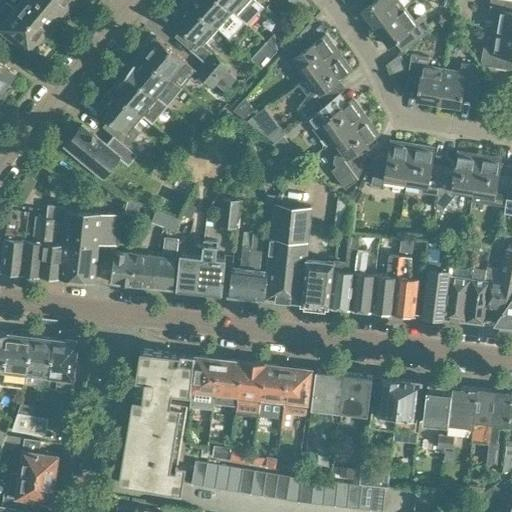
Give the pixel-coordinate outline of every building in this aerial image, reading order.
[(58,15),(40,0),(19,0),(14,6),(47,34),(53,27),(52,22),(58,15)] [(75,0),(40,0),(58,15),(65,7),(70,7),(75,0)] [(218,27),(188,0),(187,0),(184,0),(178,6),(179,9),(172,16),(197,39),(190,47),(204,59),(231,84),(237,77),(229,70),(232,67),(214,51),(216,49),(206,40),(218,27)] [(188,0),(218,27),(230,37),(244,21),(221,0),(188,0)] [(254,0),(221,0),(244,21),(247,23),(262,6),(254,0)] [(377,29),(406,7),(401,0),(364,0),(368,5),(362,9),(377,29)] [(511,0),(491,0),(489,12),(498,13),(495,29),(511,31),(511,0)] [(7,1),(0,9),(0,35),(6,40),(11,34),(29,49),(35,42),(41,42),(47,34),(14,6),(7,1)] [(415,19),(406,7),(377,29),(389,46),(395,41),(402,51),(432,29),(422,14),(415,19)] [(511,31),(495,29),(492,46),(483,45),(481,59),(484,63),(511,68),(511,31)] [(268,40),(278,49),(285,42),(274,32),(268,40)] [(307,75),(339,51),(326,33),(309,46),(300,33),(281,53),(291,66),(298,64),(307,75)] [(142,51),(142,52),(181,87),(191,76),(195,79),(200,74),(195,70),(184,60),(185,59),(157,35),(151,42),(147,42),(142,48),(142,51)] [(352,70),(339,51),(307,75),(315,86),(300,104),(309,116),(329,101),(330,101),(333,98),(343,91),(336,82),(352,70)] [(181,87),(142,52),(135,60),(132,60),(125,68),(164,102),(173,91),(176,93),(181,87)] [(441,103),(446,67),(428,64),(430,55),(411,52),(405,89),(417,91),(416,99),(441,103)] [(231,84),(204,59),(195,70),(200,74),(214,86),(217,83),(225,90),(231,84)] [(0,89),(0,90),(2,88),(5,87),(8,83),(8,80),(14,70),(0,60),(0,89)] [(461,69),(446,67),(441,103),(461,106),(462,98),(474,100),(479,68),(477,65),(462,63),(461,69)] [(164,102),(125,68),(118,76),(118,79),(112,87),(143,113),(153,121),(158,115),(155,112),(164,102)] [(143,113),(112,87),(108,87),(103,93),(104,96),(97,104),(111,116),(103,126),(113,135),(126,145),(140,129),(134,123),(143,113)] [(257,112),(245,96),(234,109),(247,120),(257,112)] [(335,139),(366,116),(353,97),(340,107),(333,98),(330,101),(329,101),(309,116),(306,117),(313,126),(327,145),(335,139)] [(206,109),(194,123),(203,131),(215,117),(206,109)] [(380,134),(366,116),(335,139),(341,148),(335,153),(334,161),(337,165),(332,168),(346,185),(358,177),(364,165),(361,161),(370,155),(363,146),(380,134)] [(126,145),(113,135),(106,144),(95,135),(96,134),(92,131),(92,132),(81,123),(79,126),(76,126),(68,135),(68,138),(66,141),(102,172),(117,155),(127,164),(135,154),(126,145)] [(284,136),(272,144),(285,154),(293,148),(284,136)] [(406,182),(412,143),(390,140),(387,160),(375,158),(371,183),(383,185),(385,179),(406,182)] [(439,194),(443,169),(431,167),(435,147),(412,143),(406,182),(421,185),(420,188),(423,191),(439,194)] [(472,193),(479,154),(457,151),(454,171),(443,169),(439,194),(437,207),(444,208),(458,191),(472,193)] [(472,193),(471,199),(505,204),(509,179),(498,178),(501,157),(479,154),(472,193)] [(29,173),(20,190),(28,195),(38,178),(29,173)] [(511,179),(509,179),(505,204),(503,211),(511,212),(511,179)] [(129,197),(125,210),(137,214),(142,202),(129,197)] [(224,197),(221,224),(237,226),(240,198),(224,197)] [(306,256),(307,256),(311,226),(312,206),(275,201),(268,269),(268,268),(265,298),(301,302),(306,256)] [(59,276),(63,242),(55,242),(57,222),(66,223),(68,207),(68,206),(47,203),(46,217),(40,274),(59,276)] [(194,210),(187,206),(186,206),(180,217),(182,217),(189,220),(194,210)] [(63,242),(59,276),(95,280),(102,211),(68,207),(66,223),(63,242)] [(25,238),(26,238),(27,232),(18,231),(22,210),(12,208),(6,237),(1,270),(22,272),(25,238)] [(164,225),(169,212),(157,208),(152,220),(164,225)] [(180,217),(169,212),(164,225),(177,230),(182,217),(180,217)] [(25,238),(22,272),(40,274),(46,217),(38,216),(35,239),(26,238),(25,238)] [(357,249),(358,249),(359,243),(358,243),(359,231),(353,230),(350,229),(347,259),(336,258),(336,259),(335,259),(330,305),(351,307),(357,249)] [(476,253),(478,243),(479,232),(459,229),(453,240),(451,240),(450,250),(476,253)] [(253,232),(254,232),(254,231),(245,230),(241,266),(232,265),(229,294),(246,296),(253,232)] [(265,298),(268,268),(261,268),(264,233),(254,232),(253,232),(246,296),(265,298)] [(381,232),(380,241),(399,243),(400,235),(381,232)] [(402,234),(400,250),(413,251),(414,235),(402,234)] [(218,239),(205,237),(202,255),(203,255),(199,291),(221,294),(225,258),(217,257),(218,239)] [(444,318),(449,265),(450,250),(451,240),(434,237),(431,259),(430,259),(423,316),(444,318)] [(484,277),(482,292),(488,292),(486,305),(506,307),(511,297),(511,246),(506,246),(502,267),(488,266),(486,277),(484,277)] [(132,284),(135,251),(114,249),(111,282),(132,284)] [(372,310),(376,272),(366,271),(368,251),(358,249),(357,249),(351,307),(372,310)] [(152,286),(155,253),(135,251),(132,284),(152,286)] [(393,312),(399,253),(390,252),(387,273),(376,272),(372,310),(393,312)] [(173,288),(176,256),(155,253),(152,286),(173,288)] [(203,255),(202,255),(181,253),(177,289),(199,291),(203,255)] [(413,255),(399,253),(393,312),(415,314),(419,277),(410,276),(413,255)] [(330,305),(335,259),(307,256),(306,256),(301,302),(330,305)] [(470,275),(472,276),(473,268),(449,265),(444,318),(465,320),(470,275)] [(482,292),(484,277),(472,276),(470,275),(465,320),(484,322),(486,305),(488,292),(482,292)] [(511,297),(506,307),(494,323),(511,324),(511,297)] [(0,369),(4,370),(9,332),(0,331),(0,369)] [(26,382),(31,335),(9,332),(4,370),(3,383),(4,383),(25,385),(26,382)] [(48,385),(54,337),(31,335),(26,382),(48,385)] [(74,363),(77,340),(54,337),(48,385),(71,388),(73,374),(75,373),(76,365),(74,363)] [(191,394),(195,363),(180,361),(181,353),(141,348),(136,379),(145,380),(144,387),(136,386),(134,398),(133,398),(119,481),(119,482),(174,491),(174,489),(175,479),(184,480),(187,464),(178,463),(179,460),(172,459),(181,405),(170,404),(173,392),(191,394)] [(213,409),(219,357),(196,354),(195,363),(191,394),(189,406),(213,409)] [(238,398),(242,360),(219,357),(213,409),(211,425),(209,440),(217,441),(216,455),(224,456),(223,442),(218,441),(223,401),(224,401),(225,396),(238,398)] [(259,414),(267,363),(266,363),(267,362),(242,359),(242,360),(238,398),(236,414),(244,415),(259,416),(259,414)] [(283,417),(289,365),(267,363),(259,414),(283,417)] [(310,388),(312,368),(289,365),(283,417),(282,425),(292,427),(294,413),(307,415),(310,388)] [(340,410),(345,372),(317,368),(312,407),(340,410)] [(369,414),(373,375),(345,372),(340,410),(369,414)] [(395,427),(401,378),(381,376),(378,404),(374,403),(371,424),(395,427)] [(395,427),(394,439),(417,442),(419,430),(416,430),(422,381),(401,378),(395,427)] [(449,422),(453,385),(428,382),(424,419),(449,422)] [(473,425),(478,388),(453,385),(449,422),(473,425)] [(490,441),(496,390),(478,388),(473,425),(474,425),(472,439),(490,441)] [(509,423),(511,395),(511,391),(496,390),(490,441),(488,461),(497,462),(501,422),(509,423)] [(511,467),(511,395),(509,423),(511,423),(511,439),(507,439),(503,471),(509,469),(511,467)] [(22,402),(17,414),(32,416),(34,406),(39,405),(22,402)] [(34,406),(32,416),(47,419),(47,416),(49,417),(51,407),(39,405),(34,406)] [(47,435),(49,417),(47,416),(47,419),(32,416),(17,414),(12,429),(47,435)] [(445,448),(447,434),(440,433),(438,447),(445,448)] [(39,452),(41,440),(6,434),(3,444),(2,446),(22,449),(19,473),(54,478),(54,477),(57,474),(58,468),(56,465),(57,454),(39,452)] [(455,435),(447,434),(445,448),(453,449),(455,435)] [(233,448),(231,457),(254,461),(255,452),(233,448)] [(267,456),(266,464),(276,466),(277,458),(267,456)] [(204,485),(208,461),(196,460),(192,483),(204,485)] [(300,470),(300,462),(289,460),(288,468),(300,470)] [(215,487),(219,464),(208,461),(204,485),(215,487)] [(227,489),(231,465),(219,464),(215,487),(227,489)] [(239,491),(243,467),(231,465),(227,489),(239,491)] [(251,493),(255,469),(243,467),(239,491),(251,493)] [(263,495),(267,471),(255,469),(251,493),(263,495)] [(388,487),(390,472),(361,469),(359,484),(362,484),(374,485),(386,487),(388,487)] [(275,497),(279,473),(267,471),(263,495),(275,497)] [(4,492),(2,505),(4,505),(25,509),(27,497),(51,501),(52,491),(55,490),(56,482),(54,480),(54,478),(19,473),(11,472),(8,493),(4,492)] [(286,499),(290,475),(279,473),(275,497),(286,499)] [(302,477),(290,475),(286,499),(298,501),(302,477)] [(311,503),(314,479),(302,477),(300,501),(311,503)] [(323,504),(326,480),(314,479),(311,503),(323,504)] [(335,505),(338,481),(326,480),(323,504),(335,505)] [(347,507),(350,483),(338,481),(335,505),(347,507)] [(359,508),(362,484),(359,484),(350,483),(347,507),(359,508)] [(371,509),(374,485),(362,484),(359,508),(371,509)] [(467,484),(467,492),(466,494),(478,495),(480,485),(467,484)] [(383,511),(386,487),(374,485),(371,509),(383,511)] [(511,494),(493,485),(484,492),(511,507),(511,494)] [(443,503),(444,491),(416,488),(415,500),(443,503)] [(511,511),(511,507),(484,492),(479,495),(507,511),(511,511)] [(442,511),(443,503),(415,500),(413,511),(442,511)]
